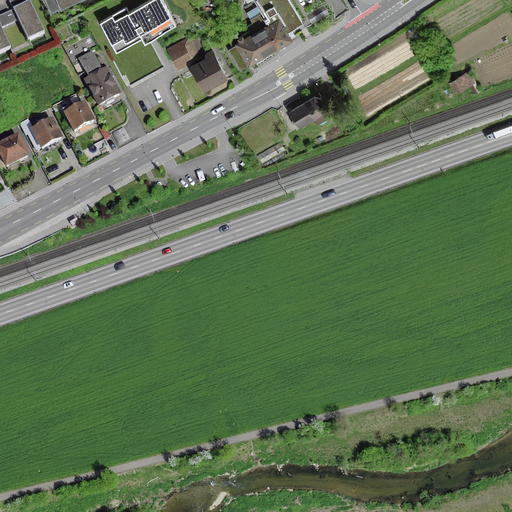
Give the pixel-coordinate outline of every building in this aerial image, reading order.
[(43,0),(49,11),(59,7),(60,8),(77,0),(43,0)] [(127,11),(101,24),(117,54),(113,56),(132,89),(167,69),(150,41),(175,27),(158,0),(157,0),(129,16),(127,11)] [(239,41),(228,48),(240,67),(289,38),(286,32),(302,22),(288,0),(253,0),(261,12),(249,19),(251,23),(245,26),(248,31),(237,37),(239,41)] [(27,42),(43,34),(29,3),(0,16),(0,28),(0,29),(17,21),(27,42)] [(0,29),(0,28),(0,53),(10,49),(0,29)] [(199,35),(193,38),(198,49),(206,46),(204,39),(199,35)] [(188,38),(167,49),(174,64),(195,53),(188,38)] [(89,75),(83,79),(98,106),(105,103),(106,105),(112,101),(111,99),(122,93),(107,65),(102,68),(92,50),(78,58),(89,75)] [(207,58),(191,66),(202,87),(225,75),(211,50),(205,54),(207,58)] [(467,71),(449,83),(455,93),(474,82),(467,71)] [(292,122),(295,120),(298,125),(314,116),(318,123),(325,119),(321,112),(322,111),(323,105),(320,99),(313,97),(290,111),(293,116),(289,118),(292,122)] [(83,102),(63,112),(73,133),(93,123),(83,102)] [(52,121),(32,130),(40,148),(60,138),(52,121)] [(17,138),(0,146),(0,155),(6,167),(26,157),(17,138)] [(279,142),(257,155),(262,163),(284,150),(279,142)]
